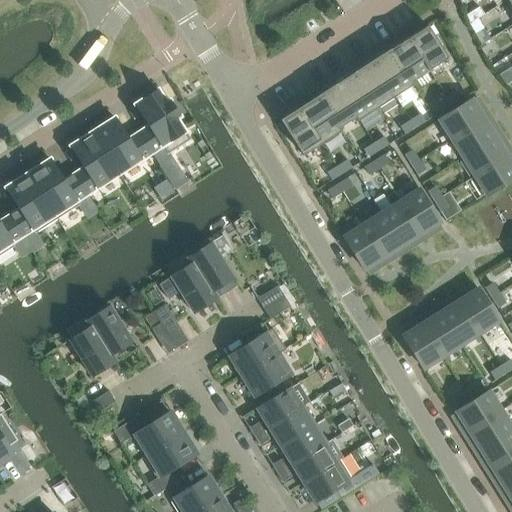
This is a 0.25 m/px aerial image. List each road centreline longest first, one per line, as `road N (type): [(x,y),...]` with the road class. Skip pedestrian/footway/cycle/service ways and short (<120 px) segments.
road 1 (residential): [(477,511),(230,93)]
road 2 (residential): [(0,166),(171,54)]
road 3 (residential): [(388,0),(251,90),(230,93)]
road 4 (residential): [(272,511),(182,363)]
road 5 (tertiary): [(0,131),(81,78),(106,27)]
